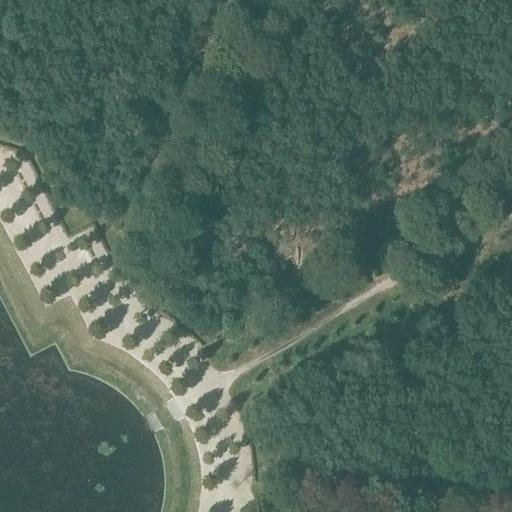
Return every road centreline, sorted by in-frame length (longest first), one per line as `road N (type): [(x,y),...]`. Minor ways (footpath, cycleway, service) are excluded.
road 1 (track): [(199,390),(511,212)]
road 2 (track): [(251,0),(111,318)]
road 3 (track): [(0,182),(36,236),(68,250),(111,318),(158,347),(199,390)]
road 4 (track): [(199,390),(227,511)]
